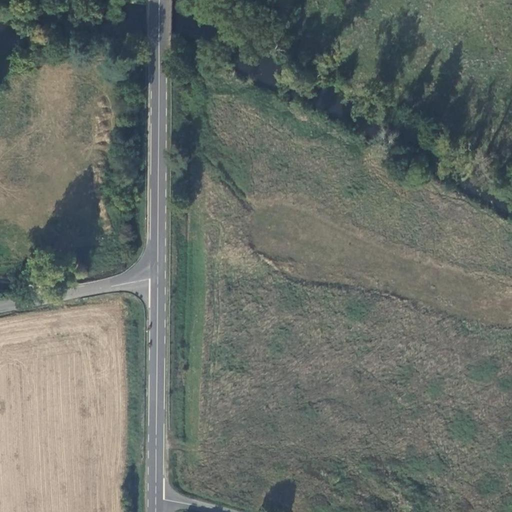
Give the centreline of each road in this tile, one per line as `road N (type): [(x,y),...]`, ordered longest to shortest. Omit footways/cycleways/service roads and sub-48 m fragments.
road 1 (secondary): [(160,0),(157,278)]
road 2 (secondary): [(157,278),(155,497)]
road 3 (unclassified): [(157,278),(0,307)]
